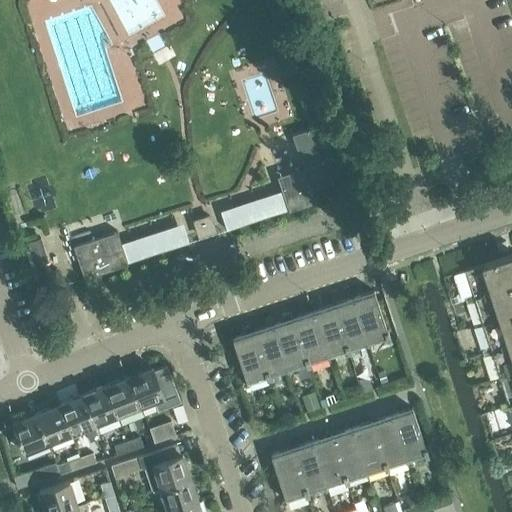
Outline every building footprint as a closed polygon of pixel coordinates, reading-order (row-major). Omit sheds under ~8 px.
[(292,133),(304,168),(304,170),(298,173),(306,197),(313,195),(310,187),(336,178),(318,124),(292,133)] [(304,170),(304,168),(277,177),(281,189),(220,208),(226,227),(227,228),(228,227),(314,199),(313,195),(306,197),(298,173),(304,170)] [(195,219),(200,234),(214,229),(209,215),(195,219)] [(73,243),(84,276),(84,277),(96,273),(100,271),(128,262),(127,261),(189,241),(188,241),(182,221),(120,241),(116,229),(73,243)] [(50,277),(44,261),(48,260),(40,236),(28,240),(35,264),(40,280),(50,277)] [(466,294),(467,298),(511,283),(511,252),(466,267),(474,291),(466,294)] [(476,299),(483,322),(511,312),(511,283),(467,298),(468,301),(476,299)] [(375,289),(354,295),(369,342),(390,335),(375,289)] [(354,295),(334,302),(349,348),(369,342),(354,295)] [(334,302),(314,309),(329,355),(349,348),(334,302)] [(314,309),(294,315),(309,361),(329,355),(314,309)] [(483,347),(484,351),(511,341),(511,312),(483,322),(491,345),(483,347)] [(294,315),(274,322),(289,368),(309,361),(294,315)] [(274,322),(254,329),(269,375),(289,368),(274,322)] [(269,375),(254,329),(233,336),(248,382),(269,375)] [(494,352),(501,375),(511,371),(511,341),(484,351),(486,355),(494,352)] [(152,365),(129,374),(140,403),(153,398),(158,409),(168,405),(152,365)] [(385,370),(379,372),(382,381),(388,379),(385,370)] [(501,401),(502,405),(511,401),(511,371),(501,375),(509,399),(501,401)] [(129,374),(106,383),(117,412),(140,403),(129,374)] [(368,376),(358,379),(362,391),(371,388),(368,376)] [(106,383),(83,393),(101,437),(102,437),(96,421),(117,412),(106,383)] [(305,395),(312,414),(323,410),(317,391),(305,395)] [(83,393),(60,402),(71,431),(86,425),(93,441),(101,437),(83,393)] [(60,402),(37,411),(48,440),(71,431),(60,402)] [(413,406),(392,413),(408,459),(428,452),(413,406)] [(48,440),(37,411),(13,421),(25,450),(48,440)] [(392,413),(373,419),(388,465),(408,459),(392,413)] [(150,425),(154,440),(176,433),(171,418),(150,425)] [(373,419),(352,426),(368,472),(388,465),(373,419)] [(352,426),(332,433),(348,479),(368,472),(352,426)] [(332,433),(312,439),(328,485),(348,479),(332,433)] [(142,436),(128,441),(131,451),(145,446),(142,436)] [(312,439),(292,446),(308,492),(328,485),(312,439)] [(131,451),(128,441),(116,445),(120,454),(131,451)] [(153,489),(160,486),(191,476),(182,452),(174,454),(170,444),(111,463),(115,475),(145,465),(153,489)] [(308,492),(292,446),(271,453),(286,499),(308,492)] [(95,452),(82,457),(85,466),(98,462),(95,452)] [(85,466),(82,457),(59,464),(62,473),(85,466)] [(29,470),(32,481),(60,472),(56,461),(29,470)] [(160,486),(168,510),(198,500),(191,476),(160,486)] [(40,487),(47,511),(48,511),(77,503),(70,478),(40,487)] [(100,481),(104,495),(114,492),(110,478),(100,481)] [(409,495),(413,508),(424,504),(420,491),(409,495)] [(114,492),(104,495),(109,508),(118,505),(114,492)] [(202,511),(198,500),(168,510),(160,511),(202,511)] [(368,511),(365,500),(356,503),(359,511),(368,511)] [(48,511),(92,511),(89,502),(78,505),(77,503),(48,511)] [(386,506),(388,511),(400,511),(401,511),(398,502),(386,506)]
